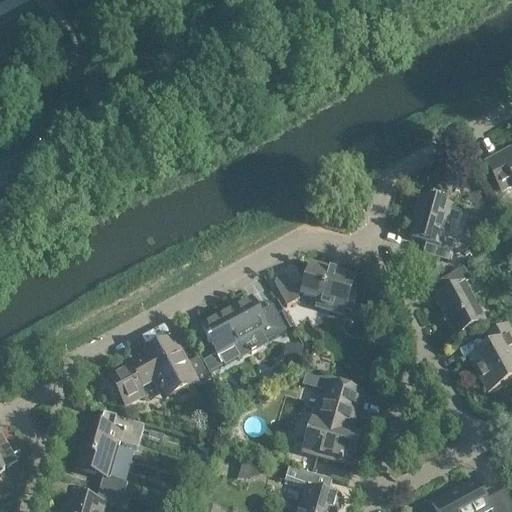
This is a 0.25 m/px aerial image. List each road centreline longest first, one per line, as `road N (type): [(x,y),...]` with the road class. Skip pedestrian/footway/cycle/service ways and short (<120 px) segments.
road 1 (residential): [(47,434),(66,385),(96,350),(303,252),(372,257)]
road 2 (unclassified): [(325,0),(0,179)]
road 3 (residential): [(372,257),(374,204),(511,128)]
road 4 (residential): [(415,355),(368,511)]
